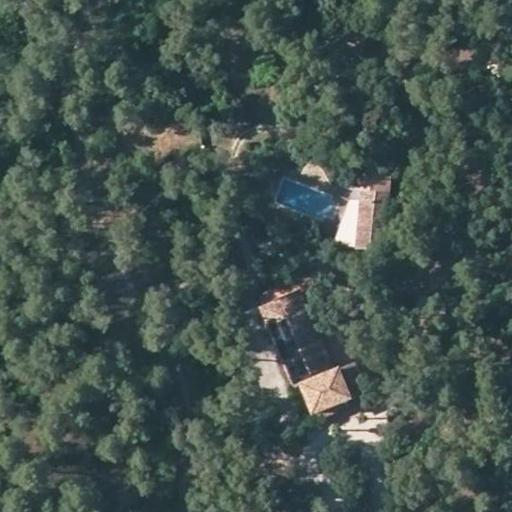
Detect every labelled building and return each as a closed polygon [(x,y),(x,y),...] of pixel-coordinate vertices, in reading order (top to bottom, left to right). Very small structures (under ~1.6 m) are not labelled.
[(347,188),(343,247),(370,249),(374,190),(347,188)] [(303,390),(314,419),(359,402),(348,373),(334,379),(304,299),(267,312),(297,392),(303,390)] [(443,319),(444,302),(419,301),(419,317),(443,319)] [(357,370),(348,373),(359,402),(368,399),(357,370)] [(314,419),(303,390),(297,392),(310,427),(370,405),(368,399),(359,402),(314,419)]
